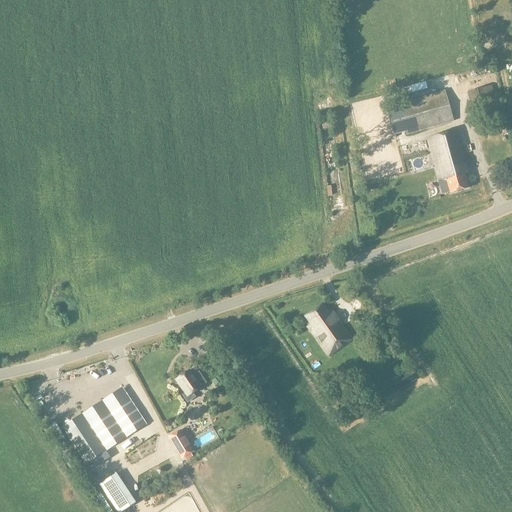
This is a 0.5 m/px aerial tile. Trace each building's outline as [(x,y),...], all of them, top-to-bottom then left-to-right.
[(492,85),(467,93),(473,117),(498,109),(492,85)] [(445,91),(386,107),(395,138),(453,122),(445,91)] [(456,131),(427,139),(439,181),(440,181),(445,196),(468,188),(464,174),(468,173),(456,131)] [(328,356),(352,340),(332,311),(328,313),(323,305),(306,317),(311,325),(308,327),(328,356)] [(188,371),(179,377),(182,382),(178,385),(183,392),(180,394),(186,403),(194,397),(192,394),(200,388),(194,380),(200,376),(195,368),(189,372),(188,371)] [(86,465),(144,425),(123,394),(65,433),(86,465)] [(196,434),(201,444),(222,433),(217,423),(196,434)] [(178,432),(171,437),(175,444),(182,439),(178,432)] [(146,454),(154,451),(149,440),(141,443),(146,454)] [(186,446),(179,450),(183,457),(190,453),(186,446)] [(139,447),(128,450),(130,456),(141,453),(139,447)] [(116,474),(99,484),(117,511),(122,511),(135,503),(116,474)]
